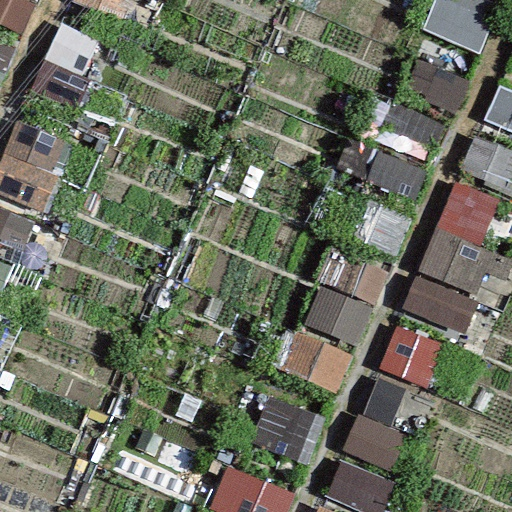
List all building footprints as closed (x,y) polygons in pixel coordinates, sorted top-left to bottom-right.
[(0,0),(0,26),(30,37),(41,0),(0,0)] [(78,0),(77,5),(143,22),(148,0),(78,0)] [(80,100),(102,40),(61,26),(40,85),(80,100)] [(20,120),(0,168),(0,294),(9,299),(72,140),(20,120)] [(511,158),(473,145),(466,166),(511,181),(511,158)] [(406,309),(461,331),(511,205),(511,201),(458,180),(406,309)] [(341,250),(281,366),(335,393),(395,278),(341,250)] [(398,325),(379,370),(413,385),(433,340),(398,325)] [(211,508),(219,511),(295,511),(302,498),(232,464),(211,508)]
